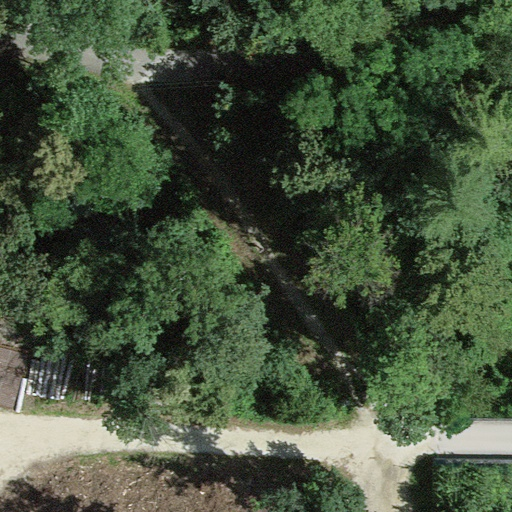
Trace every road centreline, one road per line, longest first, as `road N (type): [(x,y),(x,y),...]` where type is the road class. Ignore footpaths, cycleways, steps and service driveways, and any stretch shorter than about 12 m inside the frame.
road 1 (track): [(60,0),(144,62),(298,263),(385,442),(403,511)]
road 2 (track): [(0,30),(144,62),(334,61),(505,0)]
road 3 (track): [(511,436),(385,442),(193,428),(28,444),(0,439)]
